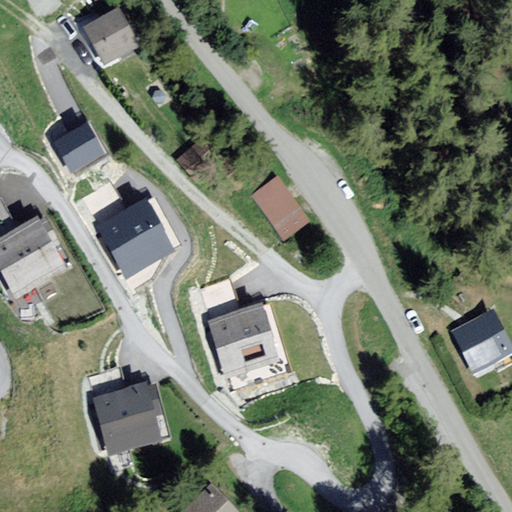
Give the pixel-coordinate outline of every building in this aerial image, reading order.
[(124,15),(86,33),(106,72),(145,54),(124,15)] [(92,122),(57,142),(75,174),(110,154),(92,122)] [(284,237),(312,216),(278,171),(251,192),(284,237)] [(18,222),(43,209),(25,175),(1,187),(18,222)] [(144,203),(98,229),(125,275),(171,249),(144,203)] [(40,222),(0,242),(0,264),(13,289),(62,263),(40,222)] [(262,305),(207,320),(221,372),(276,358),(262,305)] [(511,345),(499,316),(456,335),(476,380),(511,363),(511,345)] [(153,381),(98,396),(112,450),(167,436),(153,381)] [(234,511),(216,490),(188,511),(234,511)]
